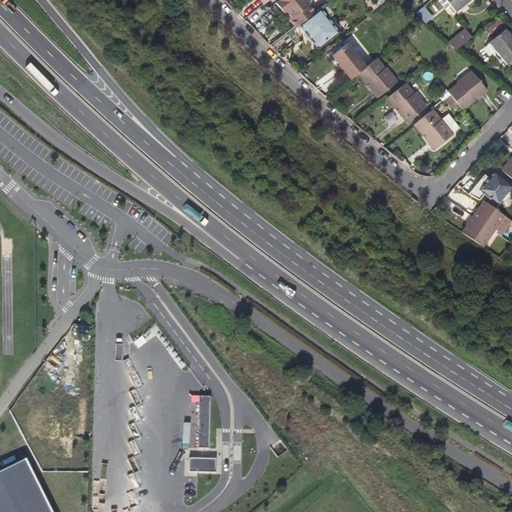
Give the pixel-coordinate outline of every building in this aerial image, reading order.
[(317,11),(312,4),(314,2),(314,0),(280,0),(278,2),(286,12),(289,10),(294,17),(292,19),(298,26),(317,11)] [(471,0),(446,0),(456,12),(471,0)] [(338,34),(327,20),(332,16),(324,6),(317,11),(298,26),(304,35),(316,51),(338,34)] [(422,19),(428,14),(424,9),(418,14),(422,19)] [(294,17),(289,10),(286,12),(291,20),(292,19),(294,17)] [(495,31),(504,24),(499,19),(491,26),(495,31)] [(304,35),(298,26),(291,31),(298,40),(304,35)] [(511,62),(511,39),(505,30),(489,42),(507,66),(511,62)] [(456,51),(471,39),(465,32),(449,45),(454,49),(456,51)] [(367,68),(349,44),(334,56),(341,66),(345,71),(346,72),(352,80),(360,74),(367,68)] [(399,84),(388,69),(387,70),(379,60),(367,68),(360,74),(368,85),(370,83),(372,86),(370,88),(378,99),(399,84)] [(352,80),(346,72),(343,74),(349,82),(352,80)] [(488,95),(474,75),(459,86),(460,87),(450,94),(452,98),(464,113),(475,105),(472,101),(476,99),(478,102),(488,95)] [(427,109),(416,95),(414,96),(407,85),(389,99),(396,110),(398,109),(401,112),(399,114),(407,124),(427,109)] [(452,109),(457,105),(452,98),(447,102),(452,109)] [(454,137),(443,122),(442,123),(433,112),(415,126),(423,137),(425,136),(428,139),(425,141),(433,152),(454,137)] [(511,159),(501,172),(511,181),(511,159)] [(485,174),(468,193),(479,200),(485,193),(496,204),(500,200),(505,201),(509,196),(508,191),(511,188),(495,171),(489,177),(485,174)] [(482,247),(503,217),(483,203),(461,233),(482,247)] [(86,391),(86,360),(65,360),(65,391),(86,391)] [(211,449),(212,397),(201,397),(201,449),(211,449)] [(218,472),(218,459),(191,458),(191,472),(218,472)] [(52,511),(28,461),(0,474),(0,511),(52,511)]
